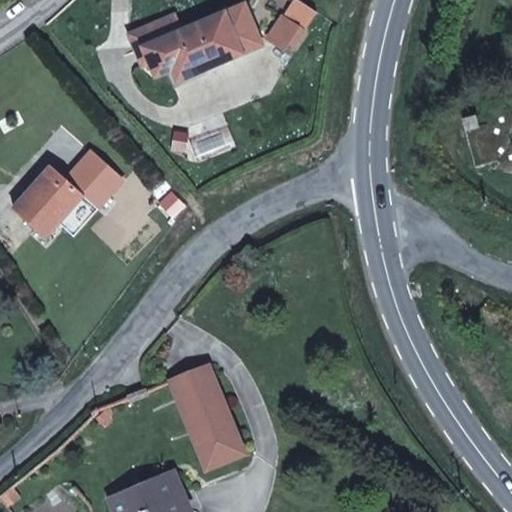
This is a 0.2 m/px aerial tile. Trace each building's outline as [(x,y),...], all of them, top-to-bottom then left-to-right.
[(318,12),(298,0),(294,0),(286,12),(308,26),(318,12)] [(273,36),(285,20),(273,11),(261,27),(273,36)] [(242,54),(225,13),(183,31),(176,15),(130,34),(143,66),(151,63),(167,56),(172,69),(178,81),(242,54)] [(172,69),(167,56),(151,63),(157,75),(172,69)] [(476,116),(463,119),(476,167),(498,161),(488,125),(479,127),(476,116)] [(47,238),(84,196),(51,167),(14,209),(47,238)] [(262,266),(251,248),(235,258),(247,276),(262,266)] [(246,455),(210,366),(171,381),(207,470),(246,455)] [(190,511),(174,473),(111,500),(115,511),(190,511)]
